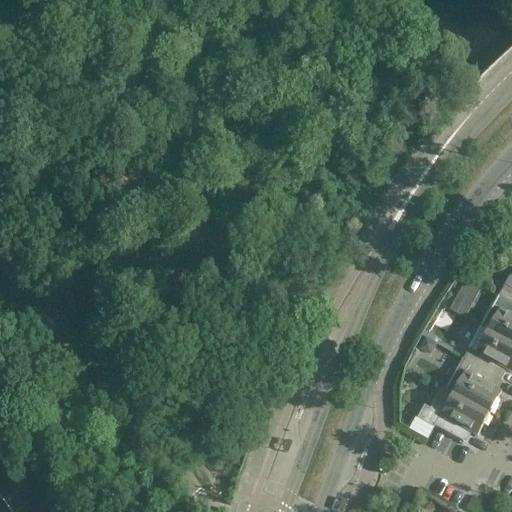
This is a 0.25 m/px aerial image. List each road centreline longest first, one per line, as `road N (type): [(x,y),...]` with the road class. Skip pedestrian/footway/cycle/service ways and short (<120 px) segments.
road 1 (tertiary): [(511,88),(434,176),(376,275),(282,511)]
road 2 (tertiary): [(321,511),(383,343),(467,209),(511,158)]
road 3 (unclassified): [(206,511),(0,246)]
